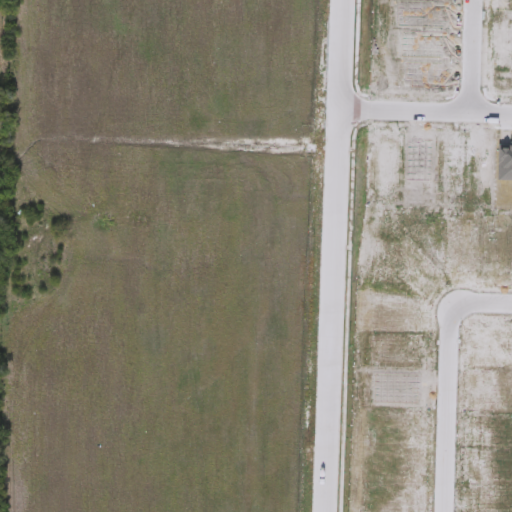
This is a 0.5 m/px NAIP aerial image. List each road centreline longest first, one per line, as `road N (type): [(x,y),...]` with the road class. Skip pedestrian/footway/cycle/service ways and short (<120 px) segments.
road 1 (residential): [(339,0),(321,511)]
road 2 (residential): [(511,303),(474,302),(446,321),(441,511)]
road 3 (residential): [(336,107),(511,113)]
